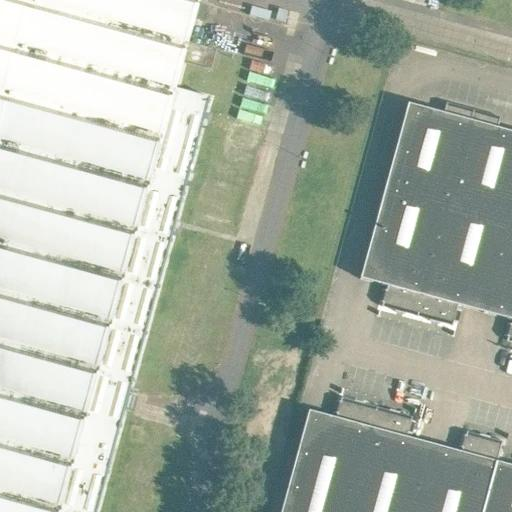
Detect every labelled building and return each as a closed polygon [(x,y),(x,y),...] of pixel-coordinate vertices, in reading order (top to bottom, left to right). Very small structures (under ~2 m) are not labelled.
[(0,0),(0,511),(96,511),(105,479),(134,376),(181,201),(210,98),(175,88),(198,0),(0,0)] [(417,317),(473,110),(473,111),(447,104),(448,103),(446,103),(444,113),(408,104),(360,279),(387,287),(386,291),(382,290),(382,291),(383,291),(380,301),(379,301),(379,302),(383,303),(382,307),(383,307),(395,310),(394,312),(404,315),(405,312),(417,316),(416,316),(417,317)] [(485,313),(511,214),(511,132),(498,128),(500,118),(499,117),(499,118),(474,111),(473,110),(417,317),(418,317),(418,316),(430,319),(429,321),(439,324),(440,322),(452,325),(451,326),(453,326),(454,323),(458,324),(458,322),(457,322),(460,312),(461,312),(461,311),(456,310),(458,306),(485,313)] [(511,214),(485,313),(511,320),(511,325),(507,324),(507,325),(505,335),(504,335),(504,336),(507,337),(506,341),(508,341),(508,340),(511,341),(511,214)] [(348,511),(376,409),(364,406),(364,403),(354,401),(354,403),(342,400),(342,398),(341,398),(340,402),(336,401),(336,402),(337,402),(334,412),(333,412),(333,413),(337,414),(336,418),(308,411),(280,511),(348,511)] [(415,511),(434,445),(406,438),(408,434),(411,435),(412,434),(411,434),(414,424),(415,424),(415,423),(411,421),(412,418),(411,417),(411,418),(399,415),(399,413),(389,410),(389,412),(376,409),(348,511),(415,511)] [(483,511),(486,502),(497,462),(502,442),(501,442),(501,443),(489,439),(490,437),(480,435),(479,437),(467,434),(467,433),(466,432),(465,436),(461,435),(461,436),(462,437),(459,447),(458,446),(458,448),(462,449),(461,453),(434,445),(415,511),(483,511)] [(511,466),(497,462),(486,502),(511,508),(511,466)] [(511,511),(511,508),(486,502),(483,511),(511,511)]
